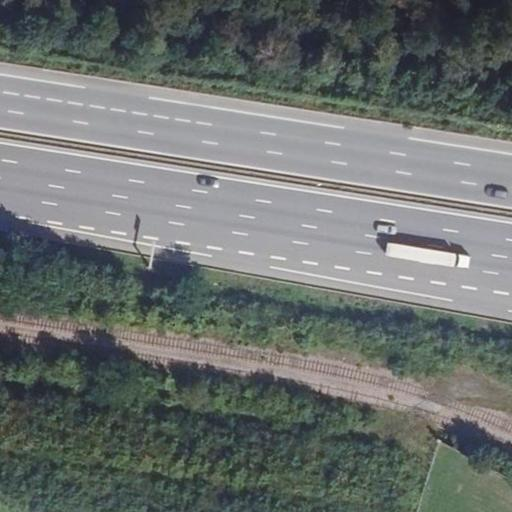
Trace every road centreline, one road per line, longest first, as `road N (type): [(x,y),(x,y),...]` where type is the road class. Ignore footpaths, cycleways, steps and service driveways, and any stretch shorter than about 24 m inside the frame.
road 1 (trunk): [(511,179),(0,98)]
road 2 (trunk): [(0,179),(511,260)]
